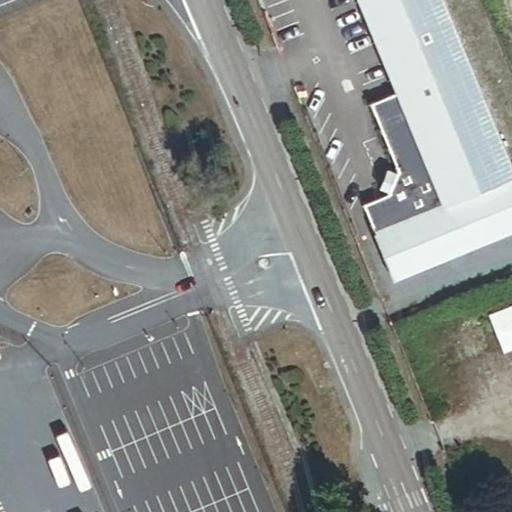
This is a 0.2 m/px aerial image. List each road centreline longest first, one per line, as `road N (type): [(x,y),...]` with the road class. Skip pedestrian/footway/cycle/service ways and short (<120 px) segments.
road 1 (unclassified): [(205,0),(413,511)]
road 2 (unknown): [(117,486),(237,435)]
